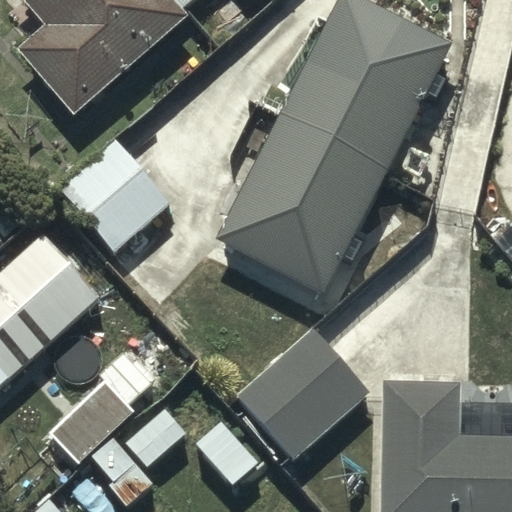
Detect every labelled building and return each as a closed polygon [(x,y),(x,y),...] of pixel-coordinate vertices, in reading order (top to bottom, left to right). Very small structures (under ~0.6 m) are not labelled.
[(16,0),(43,32),(15,55),(70,120),(182,25),(177,18),(192,6),(209,26),(239,0),(247,0),(250,3),(252,0),(16,0)] [(450,54),(345,0),(337,0),(208,253),(319,310),(450,54)] [(114,146),(57,194),(111,259),(168,211),(114,146)] [(0,273),(0,390),(97,303),(39,238),(0,273)] [(313,332),(235,397),(291,465),(369,402),(313,332)] [(101,386),(44,436),(75,470),(131,420),(101,386)] [(511,511),(511,442),(455,441),(456,389),(379,387),(374,511),(511,511)]
